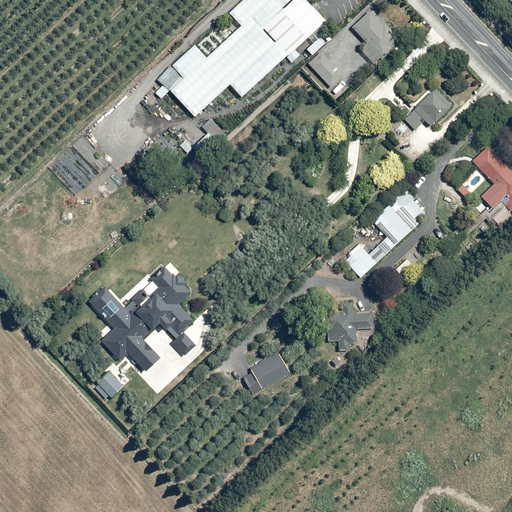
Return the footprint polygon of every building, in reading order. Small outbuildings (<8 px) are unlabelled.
[(243,99),(328,21),(308,0),(295,0),(283,10),(274,0),(243,0),(229,12),(240,26),(169,90),(194,117),(230,85),(243,99)] [(399,38),(372,12),(351,28),(381,60),(393,50),(391,47),(399,38)] [(307,65),(331,90),(346,76),(322,52),(307,65)] [(436,89),(405,120),(416,131),(425,121),(431,127),(452,106),(436,89)] [(511,171),(498,157),(483,172),(495,184),(481,197),(492,210),(506,197),(511,204),(511,171)] [(460,181),(454,187),(464,198),(471,192),(460,181)] [(415,199),(406,190),(371,222),(394,246),(424,221),(421,218),(425,214),(413,200),(415,199)] [(161,357),(144,339),(159,325),(166,332),(167,329),(176,339),(173,343),(185,356),(196,346),(183,333),(194,322),(179,306),(192,293),(185,287),(187,284),(178,275),(176,277),(165,267),(151,280),(159,287),(150,296),(143,289),(132,300),(134,302),(126,309),(105,287),(89,302),(115,329),(101,340),(119,360),(127,353),(147,372),(161,357)] [(375,330),(374,313),(356,314),(354,302),(342,303),(342,311),(328,312),(329,341),(338,342),(339,351),(349,351),(350,345),(357,344),(356,330),(375,330)] [(244,379),(254,396),(290,375),(279,353),(251,369),(253,374),(244,379)] [(105,399),(109,396),(122,385),(109,369),(101,376),(92,384),(105,399)]
